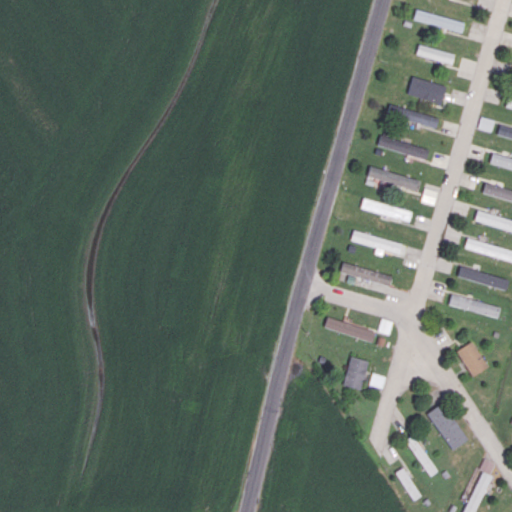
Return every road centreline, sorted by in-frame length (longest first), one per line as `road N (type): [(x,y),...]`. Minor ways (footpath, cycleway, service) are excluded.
road 1 (residential): [(381,0),(249,511)]
road 2 (residential): [(500,0),(377,434)]
road 3 (residential): [(305,288),(410,314),(511,470)]
